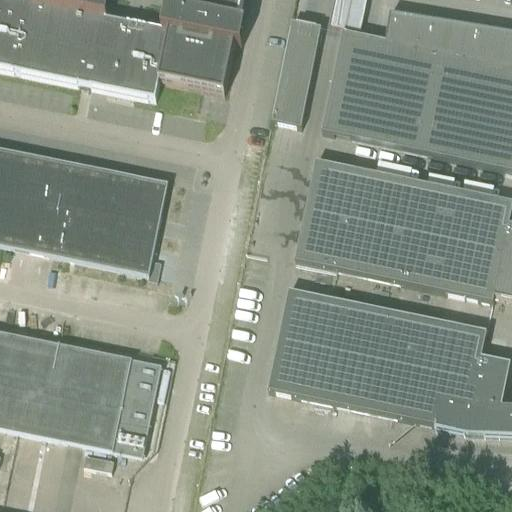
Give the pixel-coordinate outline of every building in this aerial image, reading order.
[(234,52),(240,53),(240,51),(231,49),(234,32),(237,33),(243,0),(175,0),(173,15),(165,14),(161,38),(135,32),(135,28),(134,28),(133,32),(106,26),(106,24),(97,22),(100,5),(104,6),(104,0),(28,0),(27,10),(0,5),(1,1),(0,0),(0,75),(88,93),(87,97),(88,97),(89,94),(155,107),(159,89),(224,102),(234,52)] [(342,40),(360,43),(367,10),(337,4),(330,39),(341,41),(342,40)] [(341,41),(321,139),(511,179),(511,41),(419,27),(419,26),(418,26),(390,22),(389,29),(387,44),(385,44),(385,49),(380,48),(370,45),(360,43),(342,40),(341,41)] [(320,35),(291,29),(271,129),(300,135),(320,35)] [(0,253),(148,284),(167,191),(0,156),(0,253)] [(294,268),(491,310),(493,303),(503,305),(503,304),(511,305),(511,231),(508,231),(511,211),(511,209),(315,168),(294,268)] [(480,364),(486,339),(288,298),(267,398),(435,433),(434,434),(435,435),(435,434),(467,440),(511,442),(511,413),(501,412),(509,370),(480,364)] [(0,511),(0,437),(112,460),(142,466),(148,436),(149,431),(161,373),(0,340),(0,511)] [(85,462),(83,473),(111,479),(113,468),(85,462)]
